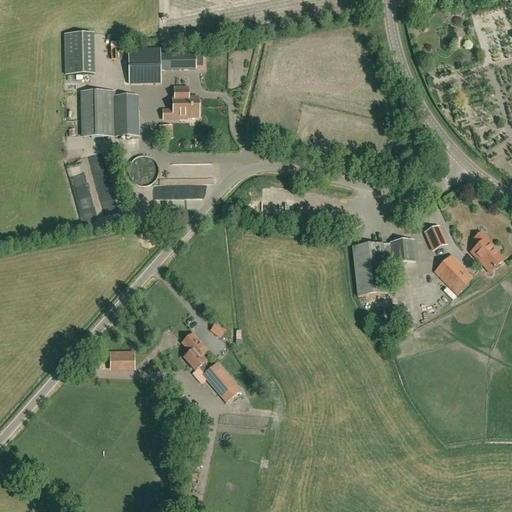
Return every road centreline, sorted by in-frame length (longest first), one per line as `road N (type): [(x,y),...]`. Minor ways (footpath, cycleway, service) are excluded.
road 1 (unclassified): [(0,442),(237,176),(279,167),(425,196),(467,167)]
road 2 (tertiary): [(467,167),(406,81),(388,0)]
